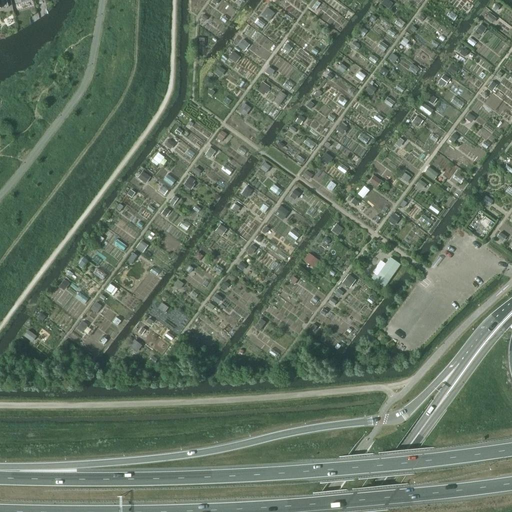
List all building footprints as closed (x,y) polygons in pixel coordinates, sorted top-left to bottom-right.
[(0,0),(0,8),(8,7),(6,0),(0,0)] [(388,10),(393,4),(387,0),(384,0),(381,4),(388,10)] [(315,11),(320,4),(317,1),(311,9),(315,11)] [(267,8),(261,15),(268,20),(273,13),(267,8)] [(489,14),(486,18),(492,22),(495,18),(489,14)] [(372,15),(369,20),(376,25),(380,21),(372,15)] [(481,24),(475,31),(481,36),(485,30),(486,28),(481,24)] [(362,28),(358,34),(362,38),(367,31),(362,28)] [(237,46),(244,52),(250,45),(243,40),(237,46)] [(354,42),(351,47),(356,51),(360,46),(354,42)] [(233,52),(228,57),(236,63),(240,58),(233,52)] [(343,73),(347,68),(340,64),(337,69),(343,73)] [(451,64),(447,70),(454,74),(458,69),(451,64)] [(219,67),(215,73),(221,78),(226,71),(219,67)] [(271,77),(275,72),(268,67),(264,73),(271,77)] [(382,67),(379,72),(384,76),(388,71),(382,67)] [(444,75),(437,85),(441,87),(442,86),(444,87),(450,80),(444,75)] [(263,97),(270,88),(262,82),(255,91),(263,97)] [(369,84),(365,91),(370,94),(374,88),(369,84)] [(318,90),(314,95),(318,98),(322,93),(318,90)] [(430,94),(426,100),(433,105),(437,99),(430,94)] [(226,98),(222,103),(227,106),(230,102),(226,98)] [(243,103),(237,111),(245,117),(251,108),(243,103)] [(468,113),(465,118),(470,122),(473,117),(468,113)] [(300,116),(295,122),(301,125),(305,119),(300,116)] [(417,116),(411,123),(418,128),(423,121),(417,116)] [(336,130),(341,133),(347,126),(342,122),(336,130)] [(291,126),(288,132),(293,135),(296,130),(291,126)] [(222,132),(216,139),(221,142),(226,135),(222,132)] [(453,133),(448,140),(453,144),(458,137),(453,133)] [(399,138),(395,144),(398,147),(403,141),(399,138)] [(169,140),(164,145),(170,150),(174,144),(169,140)] [(210,147),(206,153),(210,156),(214,150),(210,147)] [(158,153),(153,160),(159,164),(164,158),(158,153)] [(325,153),(320,160),(327,165),(332,158),(325,153)] [(259,169),(265,174),(270,168),(264,163),(259,169)] [(429,167),(424,173),(434,180),(438,175),(429,167)] [(306,171),(302,176),(308,181),(313,176),(306,171)] [(142,172),(138,178),(146,184),(151,177),(142,172)] [(403,173),(400,178),(407,183),(411,178),(403,173)] [(373,176),(369,181),(377,187),(381,182),(373,176)] [(189,177),(183,185),(191,190),(195,185),(193,184),(195,181),(189,177)] [(415,185),(422,190),(426,185),(419,180),(415,185)] [(364,187),(359,195),(362,198),(368,191),(364,187)] [(247,188),(243,194),(248,197),(252,191),(247,188)] [(294,190),(289,197),(295,201),(300,194),(294,190)] [(174,196),(169,203),(173,206),(178,199),(174,196)] [(485,196),(481,202),(489,207),(493,202),(485,196)] [(236,214),(240,208),(235,205),(231,210),(236,214)] [(280,205),(274,214),(283,221),(289,212),(280,205)] [(393,214),(388,222),(394,226),(399,219),(393,214)] [(343,229),(336,224),(331,231),(337,236),(343,229)] [(220,225),(215,231),(222,237),(227,230),(220,225)] [(145,236),(151,241),(155,236),(149,231),(145,236)] [(500,233),(496,238),(502,242),(506,237),(500,233)] [(98,235),(93,242),(99,246),(104,239),(98,235)] [(326,237),(322,242),(327,246),(331,241),(326,237)] [(141,241),(136,248),(142,253),(148,246),(141,241)] [(247,252),(251,255),(256,248),(252,245),(247,252)] [(198,252),(193,257),(199,262),(203,256),(198,252)] [(133,253),(127,261),(131,265),(137,257),(133,253)] [(308,253),(303,261),(314,269),(319,261),(308,253)] [(375,275),(372,279),(384,287),(400,265),(390,258),(377,276),(375,275)] [(83,259),(78,265),(83,269),(88,263),(83,259)] [(241,261),(237,267),(242,271),(247,266),(241,261)] [(152,269),(150,272),(156,277),(158,273),(152,269)] [(356,280),(348,275),(342,284),(349,289),(356,280)] [(64,280),(59,287),(64,291),(69,284),(64,280)] [(178,280),(173,285),(179,290),(183,285),(178,280)] [(225,282),(221,287),(226,290),(230,285),(225,282)] [(110,284),(105,291),(111,295),(116,288),(110,284)] [(217,294),(213,300),(217,303),(221,298),(217,294)] [(331,298),(327,303),(333,307),(337,302),(331,298)] [(102,307),(96,302),(90,310),(96,314),(102,307)] [(161,303),(157,308),(165,313),(168,308),(161,303)] [(41,313),(37,318),(42,322),(46,317),(41,313)] [(261,319),(254,328),(259,331),(266,323),(261,319)] [(82,321),(76,329),(82,333),(88,325),(82,321)] [(313,332),(317,327),(313,324),(309,329),(313,332)] [(28,330),(23,336),(30,341),(35,336),(28,330)] [(191,340),(194,335),(188,331),(185,335),(191,340)] [(168,333),(165,336),(171,341),(174,337),(168,333)] [(142,346),(134,340),(129,347),(136,353),(142,346)]
